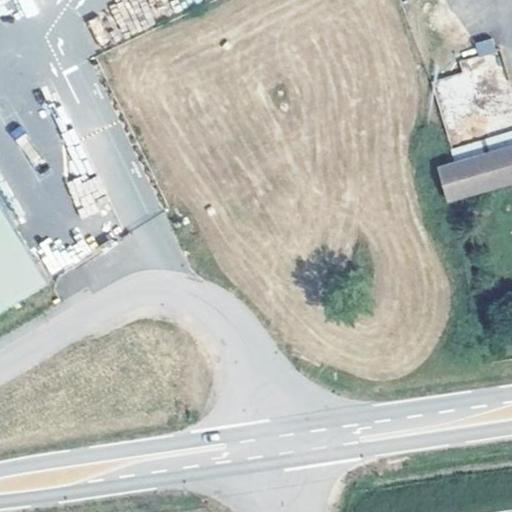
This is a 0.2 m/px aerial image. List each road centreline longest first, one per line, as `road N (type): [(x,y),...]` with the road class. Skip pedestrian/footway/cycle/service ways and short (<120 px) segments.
road 1 (unclassified): [(243,344),(322,225),(336,0)]
road 2 (secondary): [(286,449),(0,493)]
road 3 (unclassified): [(243,344),(214,309),(162,289),(115,299),(0,371)]
road 4 (secondary): [(511,416),(286,449)]
